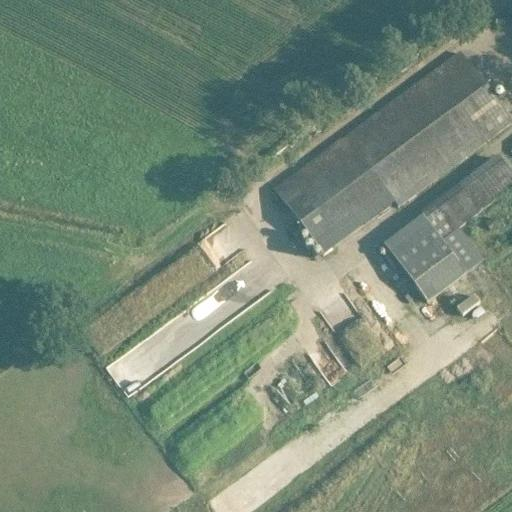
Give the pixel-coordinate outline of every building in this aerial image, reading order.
[(398,210),(496,137),(511,124),(460,55),(275,194),(323,258),(394,205),(398,210)] [(466,277),(442,245),(511,190),(511,178),(498,161),(383,249),(427,307),(466,277)] [(152,371),(274,295),(257,268),(135,344),(152,371)] [(318,314),(355,363),(380,345),(343,295),(318,314)] [(268,388),(289,417),(347,376),(324,344),(268,388)]
